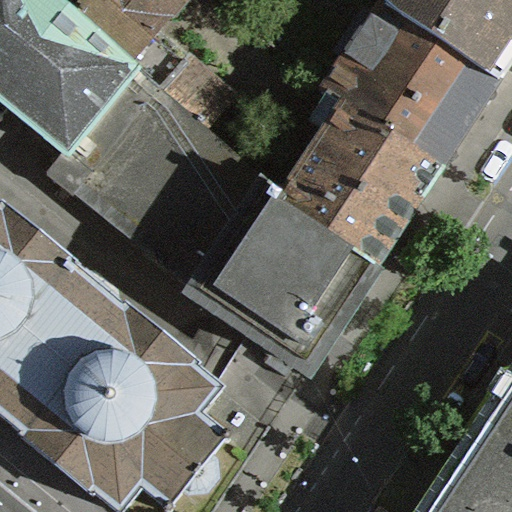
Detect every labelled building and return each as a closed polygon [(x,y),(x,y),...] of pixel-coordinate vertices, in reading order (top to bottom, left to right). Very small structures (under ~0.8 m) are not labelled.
[(296,361),(308,369),(336,327),(375,269),(279,205),(282,200),(205,131),(72,15),(54,0),(0,0),(0,118),(1,118),(1,115),(8,106),(65,152),(47,174),(73,195),(80,187),(201,285),(195,294),(249,330),(275,347),(265,362),(286,376),(296,361)] [(231,101),(155,35),(184,0),(84,0),(72,15),(205,131),(231,101)] [(511,62),(511,0),(380,0),(383,2),(499,82),(511,62)] [(323,92),(344,106),(441,170),(467,131),(499,82),(383,2),(323,92)] [(401,229),(441,170),(344,106),(282,200),(279,205),(375,269),(401,229)] [(0,414),(24,434),(22,436),(93,494),(95,492),(119,511),(122,511),(142,487),(165,507),(166,511),(171,510),(171,506),(183,487),(189,493),(206,491),(217,479),(215,461),(208,456),(224,440),(228,440),(229,438),(229,436),(227,434),(224,435),(199,416),(221,390),(215,385),(195,368),(197,366),(126,309),(124,311),(114,302),(117,298),(86,272),(83,276),(72,267),(73,265),(3,207),(1,210),(0,209),(0,414)] [(511,511),(511,396),(499,418),(431,511),(511,511)]
